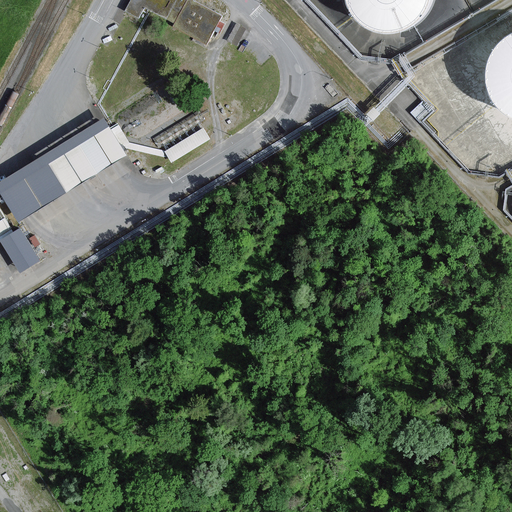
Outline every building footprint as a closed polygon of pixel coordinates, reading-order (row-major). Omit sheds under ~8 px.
[(173,26),(205,44),(221,14),(194,0),(187,0),(187,2),(183,0),(130,0),(125,11),(138,18),(144,6),(175,23),(173,26)] [(349,0),(351,4),(358,17),(369,26),(382,31),(395,32),(408,28),(419,21),(427,11),(431,0),(349,0)] [(491,59),(488,74),(490,89),(497,103),(508,114),(511,115),(511,34),(511,35),(499,45),(491,59)] [(172,158),(212,137),(206,126),(166,146),(172,158)] [(0,237),(3,236),(20,269),(42,258),(23,223),(14,228),(6,214),(0,216),(0,237)]
